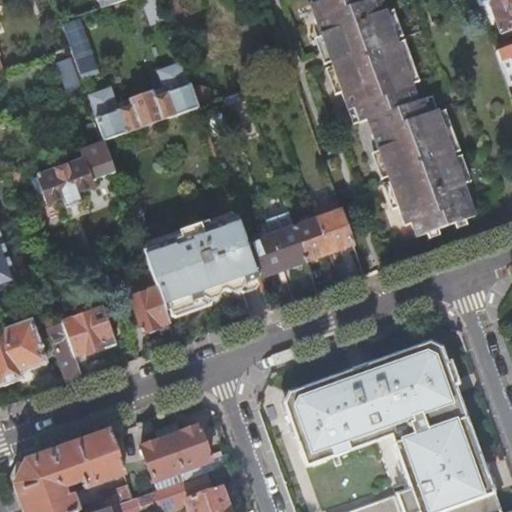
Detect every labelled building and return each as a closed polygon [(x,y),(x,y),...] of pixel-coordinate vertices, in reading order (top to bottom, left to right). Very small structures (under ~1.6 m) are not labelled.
[(151,26),(165,21),(157,0),(142,0),(151,26)] [(360,123),(373,119),(378,134),(373,136),(405,227),(411,225),(416,238),(451,225),(470,219),(465,205),(471,203),(439,112),(432,114),(427,100),(413,104),(407,89),(413,87),(396,37),(382,0),(327,0),(316,4),(321,18),(315,20),(349,112),(354,110),(360,123)] [(464,0),(468,11),(479,6),(477,0),(464,0)] [(511,31),(511,0),(497,0),(489,3),(501,36),(511,31)] [(62,28),(80,80),(88,77),(86,72),(95,69),(79,22),(62,28)] [(493,43),(497,54),(511,48),(511,45),(509,37),(493,43)] [(511,48),(497,54),(503,74),(511,70),(511,48)] [(268,83),(291,75),(285,57),(260,66),(267,83),(268,83)] [(168,97),(189,89),(184,76),(179,74),(163,79),(161,84),(165,95),(167,95),(168,97)] [(242,92),(244,91),(254,88),(252,81),(245,80),(236,83),(240,93),(242,92)] [(197,108),(215,102),(210,89),(208,90),(196,88),(190,90),(197,108)] [(102,142),(197,108),(190,90),(190,89),(189,89),(168,97),(167,95),(165,95),(154,99),(151,94),(129,101),(131,108),(119,112),(118,112),(120,117),(101,124),(97,126),(102,142)] [(91,96),(101,124),(120,117),(118,112),(119,112),(116,105),(114,106),(108,90),(91,96)] [(245,99),(242,92),(240,93),(222,99),(224,106),(245,99)] [(87,148),(101,143),(94,123),(80,128),(87,148)] [(91,184),(114,175),(102,142),(101,143),(87,148),(78,151),(82,163),(36,179),(45,206),(93,189),(91,184)] [(20,172),(8,177),(12,188),(24,183),(20,172)] [(329,256),(353,247),(337,204),(314,213),(317,220),(329,256)] [(284,277),(307,269),(306,264),(293,228),(288,214),(264,223),(265,225),(269,237),(282,272),(284,277)] [(240,287),(258,280),(246,245),(236,220),(142,253),(143,256),(148,271),(164,314),(203,300),(216,306),(222,294),(228,291),(229,288),(239,285),(240,287)] [(306,264),(329,256),(317,220),(293,228),(306,264)] [(246,245),(258,280),(282,272),(269,237),(265,225),(256,228),(260,240),(246,245)] [(0,241),(0,291),(16,285),(1,243),(0,241)] [(157,329),(168,325),(164,314),(148,271),(122,281),(141,338),(158,331),(157,329)] [(100,354),(115,349),(98,303),(84,308),(86,315),(61,324),(62,326),(74,359),(83,356),(85,359),(100,354)] [(30,323),(0,333),(0,388),(21,381),(19,376),(45,367),(30,323)] [(66,386),(81,381),(74,359),(62,326),(46,332),(66,386)] [(498,511),(487,481),(494,479),(489,464),(482,467),(442,352),(429,346),(291,395),(285,408),(307,469),(350,453),(391,438),(394,446),(410,492),(355,511),(498,511)] [(176,428),(167,430),(170,439),(179,436),(176,428)] [(210,463),(209,459),(198,429),(179,436),(170,439),(183,473),(210,463)] [(170,439),(167,430),(154,435),(157,443),(170,439)] [(125,478),(109,435),(24,466),(13,488),(22,511),(102,511),(106,511),(108,510),(104,499),(75,510),(71,498),(65,500),(62,492),(76,487),(79,495),(116,481),(125,478)] [(162,481),(183,473),(170,439),(157,443),(141,449),(154,484),(162,481)] [(204,475),(231,465),(226,452),(209,459),(210,463),(183,473),(186,482),(204,475)] [(166,489),(186,482),(183,473),(162,481),(166,489)] [(211,494),(204,475),(186,482),(166,489),(154,493),(160,510),(160,511),(176,511),(187,508),(188,511),(228,511),(227,509),(221,491),(211,494)] [(133,501),(128,487),(120,490),(118,490),(124,505),(133,501)] [(153,511),(160,510),(154,493),(138,499),(142,511),(153,511)]
